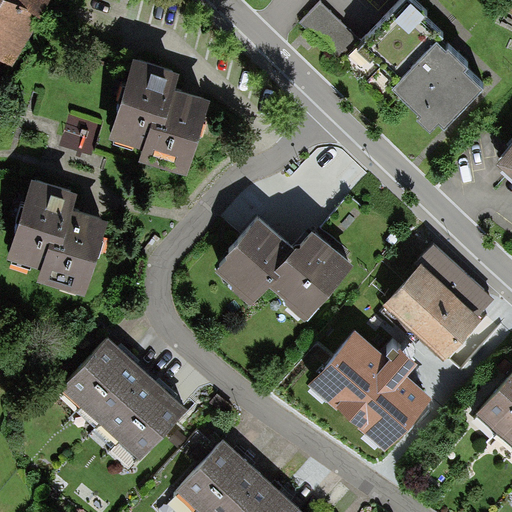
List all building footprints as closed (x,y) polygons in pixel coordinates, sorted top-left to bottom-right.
[(0,0),(0,56),(12,64),(49,0),(0,0)] [(322,0),(320,0),(300,20),(340,60),(362,39),(322,0)] [(427,5),(422,0),(405,0),(344,64),(391,108),(406,92),(421,106),(417,111),(430,123),(439,113),(446,120),(484,80),(465,62),(469,57),(449,38),(448,40),(442,34),(444,32),(422,10),(427,5)] [(181,74),(137,60),(113,139),(146,149),(142,162),(187,176),(211,100),(177,90),(181,74)] [(511,141),(496,161),(511,173),(511,141)] [(81,192),(34,178),(9,258),(41,268),(37,281),(83,295),(107,221),(75,211),(81,192)] [(259,217),(214,269),(255,303),(269,286),(306,317),(352,263),(312,229),(296,249),(259,217)] [(443,361),(482,320),(478,316),(495,300),(436,243),(417,262),(421,267),(385,305),(443,361)] [(358,324),(310,379),(387,446),(435,391),(410,370),(418,360),(394,339),(386,348),(358,324)] [(62,391),(139,461),(185,410),(107,340),(62,391)] [(511,378),(479,416),(511,445),(511,378)] [(176,492),(198,511),(303,511),(222,440),(176,492)]
